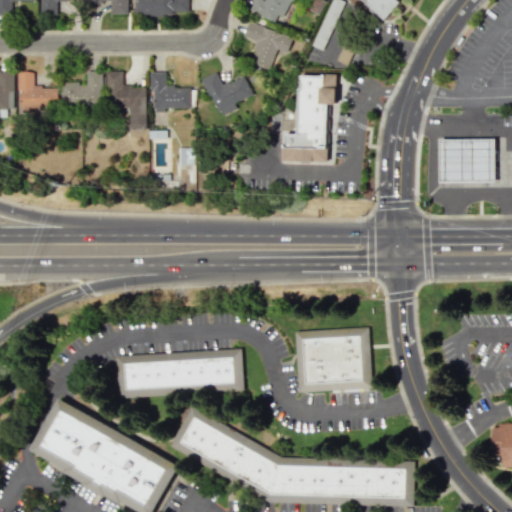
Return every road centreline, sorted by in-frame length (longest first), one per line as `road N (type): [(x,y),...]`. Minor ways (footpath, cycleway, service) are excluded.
road 1 (motorway): [(0,330),(108,282),(300,264)]
road 2 (primary): [(405,231),(118,231)]
road 3 (tertiary): [(405,266),(405,319),(422,399),(454,461),(498,511)]
road 4 (residential): [(0,42),(190,43),(209,36),(228,0)]
road 5 (primary): [(0,261),(236,264)]
road 6 (motorway): [(118,231),(0,207)]
